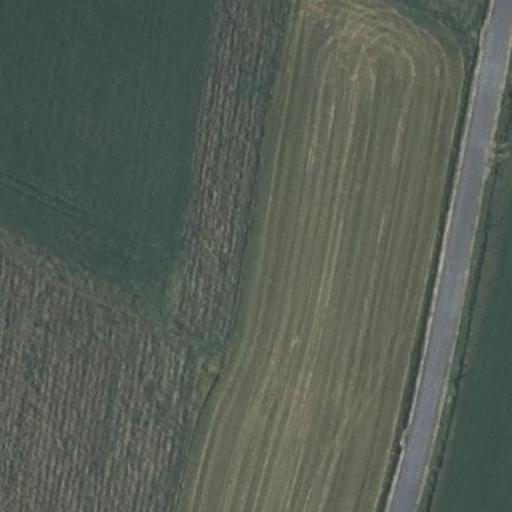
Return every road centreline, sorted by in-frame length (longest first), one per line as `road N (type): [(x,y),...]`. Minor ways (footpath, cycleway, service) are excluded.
road 1 (unclassified): [(507,0),(404,511)]
road 2 (track): [(418,452),(0,255)]
